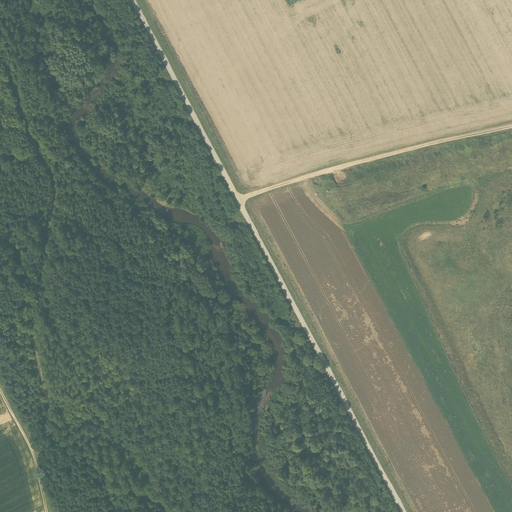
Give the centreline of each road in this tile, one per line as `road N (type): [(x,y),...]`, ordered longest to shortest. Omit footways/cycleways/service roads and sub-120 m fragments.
road 1 (track): [(403,511),(134,0)]
road 2 (track): [(237,197),(511,118)]
road 3 (track): [(44,423),(172,511)]
